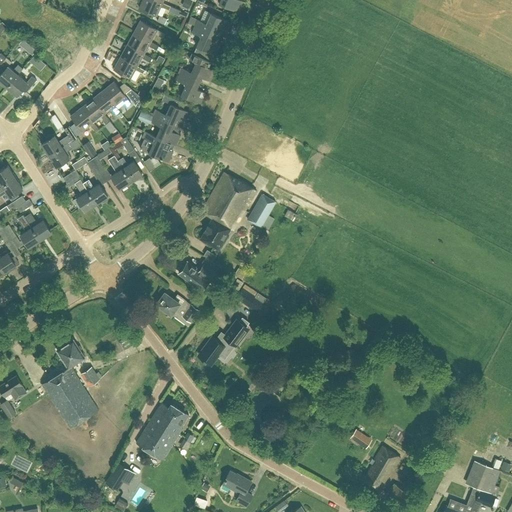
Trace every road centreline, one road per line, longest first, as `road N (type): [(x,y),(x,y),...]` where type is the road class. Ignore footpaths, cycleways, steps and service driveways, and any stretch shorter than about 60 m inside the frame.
road 1 (unclassified): [(361,511),(223,429),(103,277)]
road 2 (tertiary): [(196,181),(276,0)]
road 3 (residential): [(100,20),(10,137)]
road 4 (tertiary): [(103,277),(164,229),(196,181)]
road 5 (residential): [(83,244),(170,186),(196,181)]
road 6 (residential): [(83,244),(10,137)]
road 7 (tertiary): [(0,342),(103,277)]
